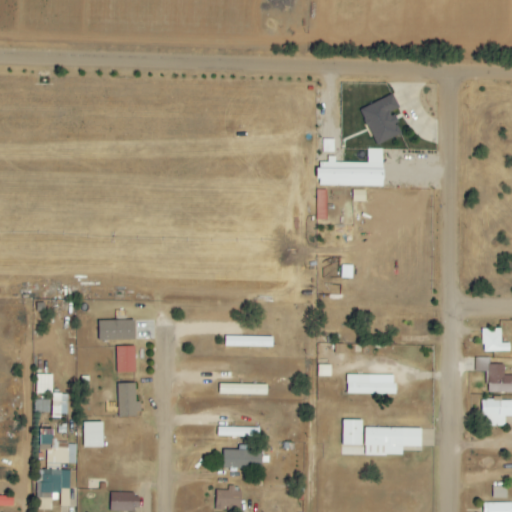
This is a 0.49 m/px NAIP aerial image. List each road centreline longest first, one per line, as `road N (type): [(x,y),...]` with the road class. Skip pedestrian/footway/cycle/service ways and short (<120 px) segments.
road 1 (residential): [(511,77),(0,60)]
road 2 (residential): [(456,511),(458,76)]
road 3 (residential): [(173,511),(167,327)]
